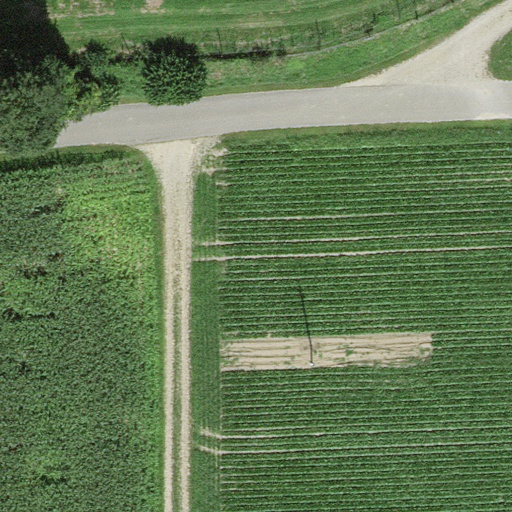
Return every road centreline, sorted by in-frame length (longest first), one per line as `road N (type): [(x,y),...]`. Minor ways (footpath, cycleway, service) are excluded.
road 1 (track): [(0,137),(236,113),(511,98)]
road 2 (track): [(511,13),(478,32),(424,102)]
